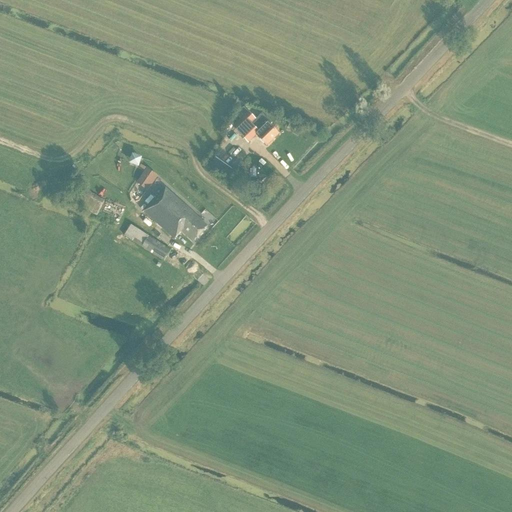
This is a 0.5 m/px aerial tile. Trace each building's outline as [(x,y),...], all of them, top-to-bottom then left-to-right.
[(270,126),(271,125),(272,124),(263,114),(255,120),(244,108),(236,115),(240,120),(232,127),(247,144),(257,135),(259,137),(258,138),(267,147),(279,135),(270,126)] [(161,161),(168,166),(172,161),(164,156),(161,161)] [(237,174),(215,158),(209,166),(231,182),(237,174)] [(147,191),(158,176),(147,168),(136,183),(147,191)] [(109,184),(120,181),(118,175),(108,178),(109,184)] [(90,184),(81,180),(70,203),(97,216),(105,200),(87,191),(90,184)] [(181,232),(192,243),(193,242),(207,226),(166,188),(144,212),(174,240),(181,232)] [(111,226),(108,233),(113,236),(116,229),(111,226)] [(124,236),(164,261),(171,251),(131,226),(124,236)]
